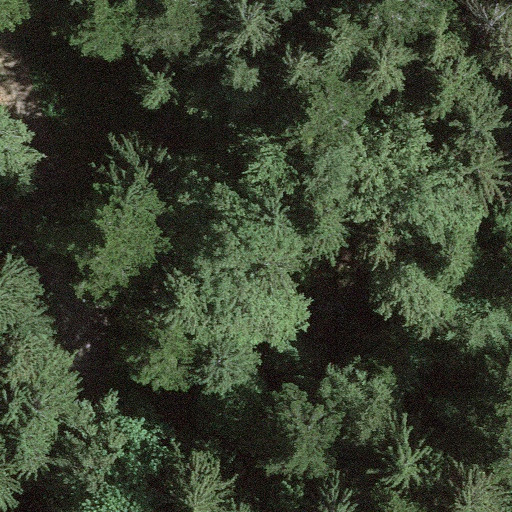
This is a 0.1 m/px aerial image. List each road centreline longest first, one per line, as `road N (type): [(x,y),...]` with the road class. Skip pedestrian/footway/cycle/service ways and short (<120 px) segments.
road 1 (unclassified): [(204,0),(181,143),(82,344),(74,452),(81,511)]
road 2 (track): [(92,316),(0,210)]
